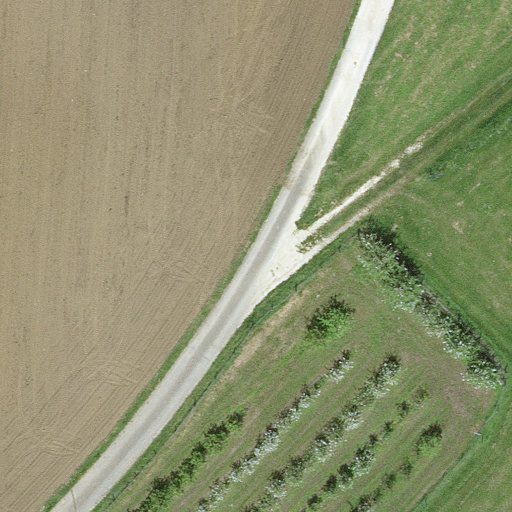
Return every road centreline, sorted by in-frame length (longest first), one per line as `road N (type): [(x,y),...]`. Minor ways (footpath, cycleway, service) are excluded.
road 1 (track): [(74,511),(182,382),(253,278),(322,142),(371,0)]
road 2 (track): [(253,278),(511,69)]
